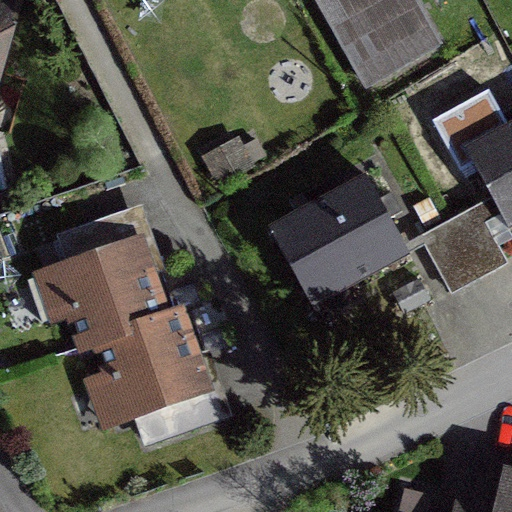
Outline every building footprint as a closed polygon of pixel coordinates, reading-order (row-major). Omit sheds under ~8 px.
[(407,0),(315,0),(365,88),(435,48),(407,0)] [(0,40),(9,9),(0,6),(0,40)] [(486,135),(472,110),(447,124),(461,149),(486,135)] [(511,124),(462,152),(499,218),(511,210),(511,124)] [(248,168),(237,150),(207,167),(216,185),(248,168)] [(406,257),(363,178),(266,231),(302,296),(342,275),(349,288),(406,257)] [(480,204),(423,235),(451,288),(466,280),(495,264),(508,257),(480,204)] [(59,240),(69,268),(30,282),(26,289),(40,325),(68,315),(80,349),(95,344),(121,420),(202,391),(197,377),(175,316),(161,321),(138,257),(134,245),(93,260),(83,232),(59,240)] [(511,511),(511,485),(502,483),(495,511),(511,511)]
